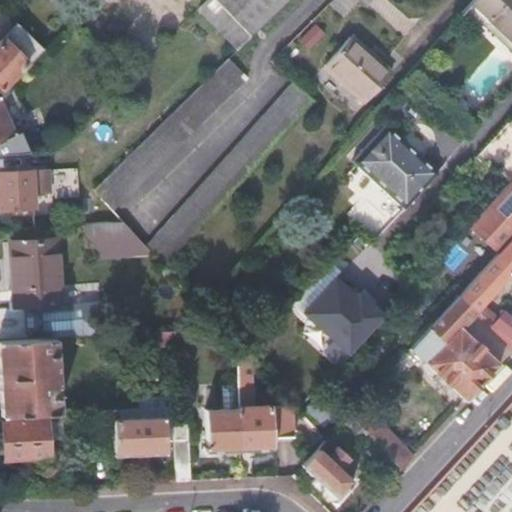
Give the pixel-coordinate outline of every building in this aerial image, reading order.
[(251,37),(288,0),(213,0),(223,9),(251,37)] [(341,15),(351,6),(344,0),(332,0),(330,3),(341,15)] [(511,38),(511,0),(470,0),(467,3),(485,20),(509,42),(511,38)] [(237,50),(251,37),(223,9),(209,21),(237,50)] [(509,42),(485,20),(481,25),(504,47),(509,42)] [(298,39),(308,50),(324,32),(314,22),(298,39)] [(0,89),(26,64),(28,67),(43,51),(16,25),(0,41),(0,89)] [(356,94),(380,66),(349,39),(325,66),(356,94)] [(246,77),(229,58),(95,190),(113,209),(246,77)] [(389,74),(380,66),(356,94),(366,102),(389,74)] [(146,245),(152,251),(166,266),(313,101),(293,81),(146,245)] [(0,144),(2,144),(1,139),(13,135),(0,106),(0,144)] [(511,117),(482,150),(511,178),(511,177),(511,117)] [(352,160),(378,184),(412,147),(386,123),(352,160)] [(0,155),(22,154),(13,135),(1,139),(2,144),(0,144),(0,155)] [(378,184),(400,205),(434,167),(412,147),(378,184)] [(434,167),(400,205),(404,208),(438,170),(434,167)] [(0,206),(33,205),(31,171),(0,172),(0,206)] [(511,177),(511,178),(496,195),(511,210),(511,177)] [(124,222),(91,224),(93,254),(152,251),(146,245),(124,222)] [(59,303),(55,240),(10,242),(14,305),(59,303)] [(460,295),(478,310),(511,273),(511,253),(505,247),(460,295)] [(173,300),(135,305),(137,324),(176,319),(173,300)] [(460,328),(500,363),(511,350),(511,339),(496,326),(478,310),(460,328)] [(496,326),(511,339),(511,314),(509,312),(496,326)] [(443,314),(430,327),(436,333),(442,326),(451,335),(459,327),(443,314)] [(410,349),(465,400),(500,363),(460,328),(459,327),(451,335),(442,326),(436,333),(430,327),(410,349)] [(167,330),(167,344),(181,343),(181,329),(167,330)] [(146,345),(167,344),(167,330),(146,331),(146,345)] [(0,339),(0,405),(1,415),(57,411),(53,337),(0,339)] [(237,383),(251,383),(249,357),(235,342),(237,383)] [(409,367),(401,358),(390,370),(398,379),(409,367)] [(238,408),(240,449),(272,447),(272,435),(292,433),(290,405),(252,407),(251,383),(237,383),(238,408)] [(311,395),(301,409),(324,425),(334,412),(311,395)] [(138,416),(172,414),(171,404),(138,406),(138,416)] [(113,417),(138,416),(138,406),(104,408),(105,424),(114,423),(113,417)] [(91,446),(106,445),(105,424),(104,408),(88,409),(91,446)] [(206,450),(240,449),(238,408),(204,409),(206,450)] [(172,424),(172,422),(172,414),(138,416),(140,452),(165,451),(164,425),(172,424)] [(358,447),(370,436),(364,431),(348,415),(337,426),(358,447)] [(116,453),(140,452),(138,416),(113,417),(114,423),(116,453)] [(370,436),(402,468),(414,455),(376,418),(364,431),(370,436)] [(48,454),(46,419),(1,422),(3,458),(48,454)] [(176,481),(190,480),(187,421),(172,422),(172,424),(176,481)] [(335,447),(326,438),(325,439),(316,448),(326,457),(335,447)] [(316,448),(301,463),(337,498),(352,482),(339,468),(347,459),(335,447),(326,457),(316,448)]
